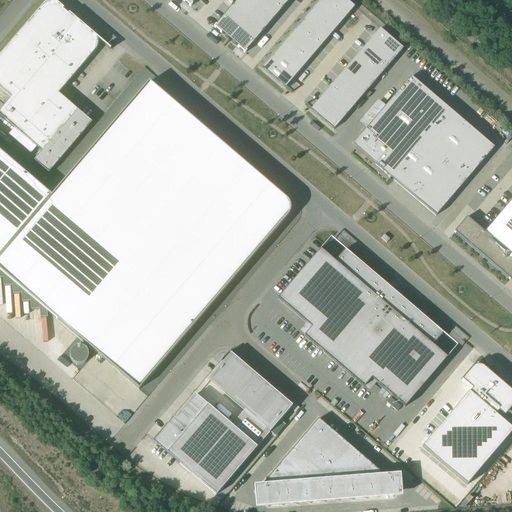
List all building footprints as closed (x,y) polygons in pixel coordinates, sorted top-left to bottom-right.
[(237,0),(215,26),(214,27),(245,54),(290,0),(237,0)] [(355,8),(345,0),(320,0),(262,69),(286,89),(287,89),(286,88),(355,8)] [(0,88),(11,98),(0,111),(0,116),(14,128),(36,147),(42,152),(34,161),(48,174),(92,123),(77,111),(58,94),(95,51),(97,49),(98,46),(98,44),(98,41),(97,39),(96,37),(94,35),(89,31),(69,14),(68,15),(62,10),(64,9),(63,8),(61,10),(57,6),(55,5),(53,4),(51,4),(48,4),(46,6),(44,7),(41,11),(39,10),(16,37),(0,56),(0,88)] [(403,49),(380,29),(311,109),(310,109),(309,110),(334,130),(403,49)] [(355,142),(356,148),(436,216),(494,148),(411,77),(385,107),(365,130),(355,142)] [(0,278),(3,279),(4,287),(12,286),(13,295),(21,294),(22,303),(30,302),(31,310),(39,310),(40,318),(47,318),(47,312),(139,390),(287,217),(288,216),(288,215),(289,214),(289,212),(290,211),(290,210),(290,209),(290,208),(290,207),(290,206),(289,205),(289,203),(288,202),(287,200),(286,200),(149,82),(51,196),(0,152),(0,278)] [(467,218),(454,233),(510,280),(511,277),(511,200),(484,233),(467,218)] [(389,240),(384,235),(381,239),(386,243),(389,240)] [(320,250),(277,299),(306,324),(311,328),(304,336),(303,337),(364,388),(371,380),(376,384),(405,408),(447,358),(433,346),(443,334),(345,250),(334,262),(320,250)] [(87,359),(88,356),(87,354),(86,351),(85,349),(82,348),(80,347),(77,347),(75,348),(73,349),(71,351),(70,354),(69,356),(70,359),(71,361),(73,363),(75,365),(77,365),(80,365),(82,365),(85,363),(86,361),(87,359)] [(173,418),(153,441),(216,495),(270,433),(275,437),(285,425),(280,421),(292,407),(229,352),(221,361),(223,363),(208,380),(244,411),(231,426),(195,395),(175,419),(173,418)] [(468,393),(422,448),(466,486),(511,432),(511,430),(495,416),(498,412),(509,422),(511,418),(511,392),(488,372),(483,368),(477,363),(462,381),(472,390),(469,394),(468,393)] [(263,485),(254,486),(256,508),(268,507),(393,497),(402,497),(400,474),(384,475),(383,476),(318,420),(263,485)]
